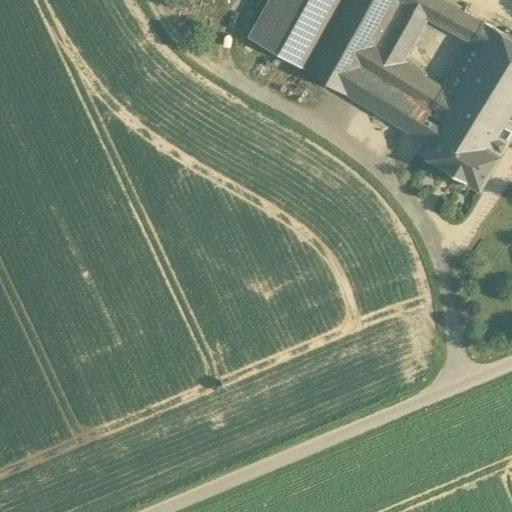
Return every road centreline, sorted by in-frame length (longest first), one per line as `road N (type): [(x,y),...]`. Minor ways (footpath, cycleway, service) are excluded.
road 1 (track): [(160,511),(511,364)]
road 2 (track): [(440,256),(432,227),(325,121),(264,80)]
road 3 (track): [(511,166),(440,256),(462,385)]
